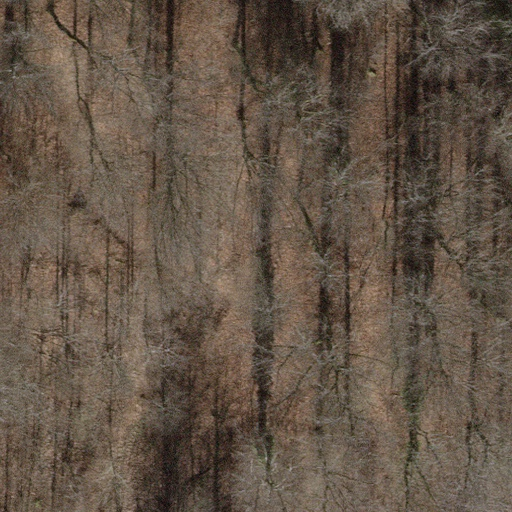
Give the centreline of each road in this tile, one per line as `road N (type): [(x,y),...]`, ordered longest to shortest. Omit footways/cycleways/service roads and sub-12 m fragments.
road 1 (track): [(98,511),(330,252),(354,160),(425,0)]
road 2 (track): [(261,330),(357,417),(511,485)]
